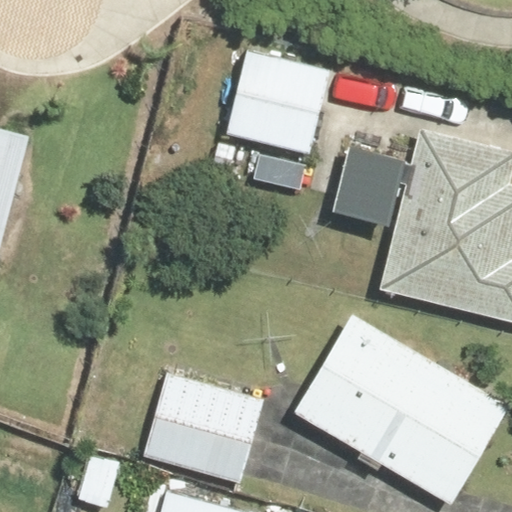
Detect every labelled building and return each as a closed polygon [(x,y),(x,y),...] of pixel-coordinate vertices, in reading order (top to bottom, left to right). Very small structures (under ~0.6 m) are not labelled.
[(28,0),(0,0),(0,53),(14,57),(28,0)] [(304,150),(323,75),(245,54),(225,129),(304,150)] [(511,163),(511,148),(416,125),(376,287),(511,320),(511,180),(508,180),(511,163)] [(0,177),(11,133),(0,130),(0,177)] [(506,402),(349,310),(291,409),(447,501),(506,402)] [(261,403),(166,369),(137,449),(233,483),(261,403)] [(110,511),(119,464),(81,457),(71,511),(110,511)] [(284,511),(157,492),(151,511),(284,511)]
